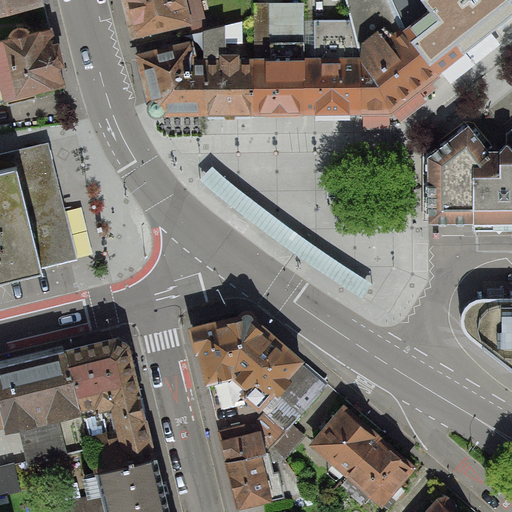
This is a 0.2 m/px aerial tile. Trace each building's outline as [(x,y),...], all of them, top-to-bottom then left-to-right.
[(0,0),(0,16),(42,6),(40,0),(0,0)] [(183,0),(118,0),(130,41),(191,23),(183,0)] [(511,19),(511,0),(421,0),(426,6),(465,51),(511,19)] [(434,74),(465,51),(426,6),(397,27),(434,74)] [(154,111),(262,109),(263,55),(195,56),(191,23),(130,41),(154,111)] [(45,24),(0,35),(0,101),(61,86),(45,24)] [(391,109),(434,74),(397,27),(359,55),(361,108),(391,109)] [(307,108),(306,55),(263,55),(262,109),(307,108)] [(306,55),(307,108),(361,108),(359,55),(306,55)] [(491,148),(468,115),(426,147),(428,225),(472,225),(471,168),(479,167),(491,148)] [(511,122),(502,131),(505,139),(511,147),(511,122)] [(46,138),(0,148),(0,288),(38,279),(35,265),(74,255),(46,138)] [(511,147),(505,139),(491,148),(479,167),(471,168),(472,225),(472,232),(511,230),(511,147)] [(461,325),(511,366),(511,291),(470,292),(461,301),(457,317),(461,325)] [(193,322),(185,325),(202,384),(229,380),(241,389),(234,395),(257,411),(276,390),(301,362),(246,306),(193,322)] [(138,397),(122,329),(60,344),(76,412),(138,397)] [(60,344),(0,358),(0,416),(3,429),(76,412),(60,344)] [(328,386),(301,362),(276,390),(302,414),(328,386)] [(292,425),(302,414),(276,390),(257,411),(251,418),(259,448),(262,458),(270,449),(292,425)] [(153,459),(138,397),(76,412),(91,474),(153,459)] [(307,442),(341,472),(378,429),(344,399),(307,442)] [(251,418),(215,427),(223,457),(259,448),(251,418)] [(303,435),(292,425),(270,449),(281,460),(303,435)] [(414,459),(378,429),(341,472),(378,505),(414,459)] [(223,457),(236,506),(272,496),(262,458),(259,448),(223,457)] [(165,511),(153,459),(91,474),(100,511),(165,511)] [(415,511),(465,511),(437,487),(415,511)]
